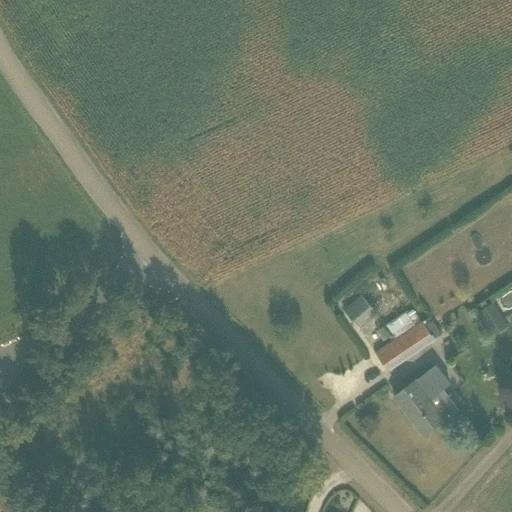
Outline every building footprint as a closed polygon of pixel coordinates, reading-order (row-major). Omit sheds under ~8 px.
[(344,311),(357,327),(375,312),(363,296),(344,311)] [(477,311),(488,330),(504,321),(493,302),(477,311)] [(428,319),(376,354),(387,370),(440,335),(431,321),(429,322),(428,319)] [(384,327),(377,332),(384,341),(391,336),(384,327)] [(410,384),(394,396),(424,435),(445,418),(446,419),(459,409),(444,389),(450,384),(436,365),(416,380),(410,384)]
